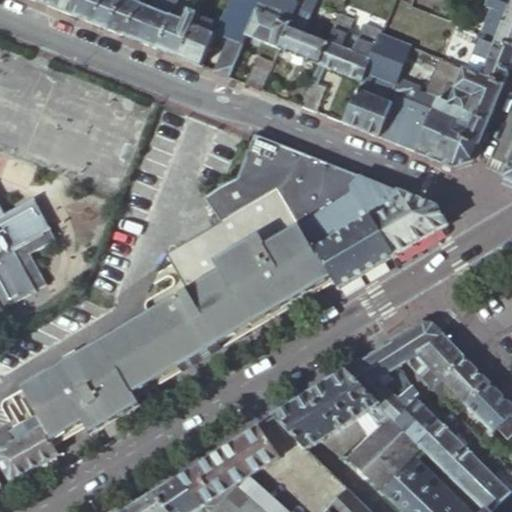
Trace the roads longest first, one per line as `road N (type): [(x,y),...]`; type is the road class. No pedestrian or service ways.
road 1 (residential): [(0,13),(474,200)]
road 2 (tertiary): [(29,511),(407,285)]
road 3 (residential): [(407,285),(511,391)]
road 4 (tertiary): [(407,285),(511,223)]
